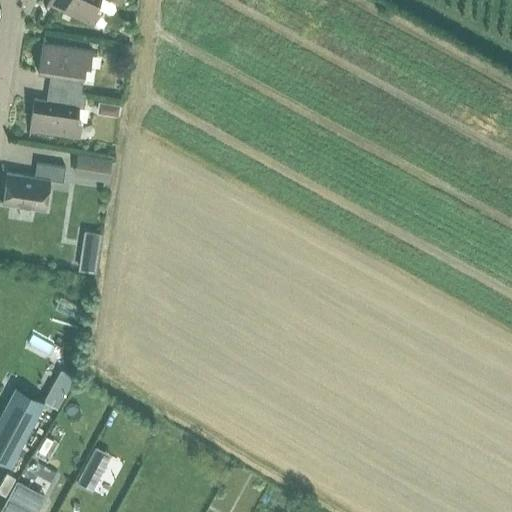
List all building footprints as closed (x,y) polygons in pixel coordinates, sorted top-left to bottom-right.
[(48,0),(48,3),(93,24),(100,10),(95,8),(99,0),(48,0)] [(55,76),(53,88),(85,93),(81,92),(85,65),(89,66),(92,50),(43,43),(38,73),(55,76)] [(121,46),(119,55),(131,57),(133,47),(121,46)] [(85,93),(53,88),(51,101),(34,99),(29,129),(79,137),(81,121),(76,120),(79,107),(83,107),(85,93)] [(109,102),(108,109),(112,114),(118,115),(119,104),(109,102)] [(111,158),(78,153),(74,173),(108,178),(111,158)] [(63,181),(65,166),(36,162),(34,176),(7,172),(2,202),(44,208),(49,179),(63,181)] [(80,255),(78,267),(92,270),(95,270),(96,265),(97,258),(80,255)] [(60,369),(43,399),(45,400),(56,407),(74,376),(60,369)] [(15,385),(0,413),(0,458),(11,464),(45,400),(43,399),(15,385)] [(45,436),(37,450),(44,454),(52,440),(45,436)] [(31,461),(25,472),(32,476),(38,465),(31,461)] [(85,464),(76,481),(91,489),(100,472),(85,464)]
